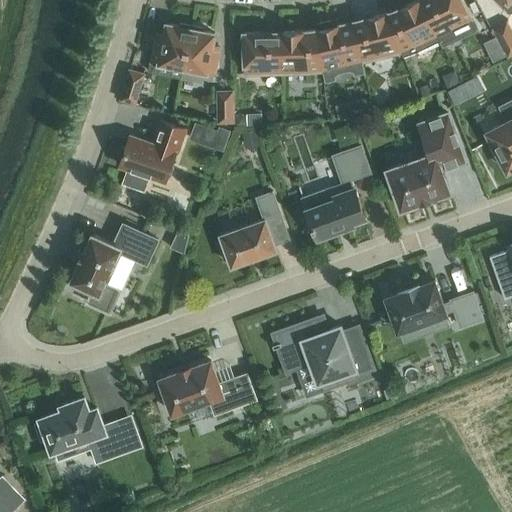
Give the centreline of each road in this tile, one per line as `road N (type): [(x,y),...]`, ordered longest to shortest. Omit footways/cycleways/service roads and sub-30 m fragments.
road 1 (residential): [(0,348),(44,367),(72,366),(511,206)]
road 2 (residential): [(128,0),(82,158),(0,342)]
